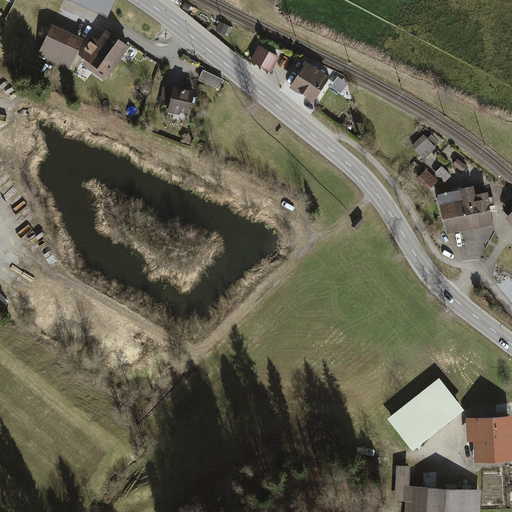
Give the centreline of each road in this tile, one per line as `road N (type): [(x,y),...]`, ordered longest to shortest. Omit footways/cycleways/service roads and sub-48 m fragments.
road 1 (primary): [(511,345),(425,270),(386,205),(350,165),(145,0)]
road 2 (track): [(80,332),(57,277),(24,237),(0,231)]
